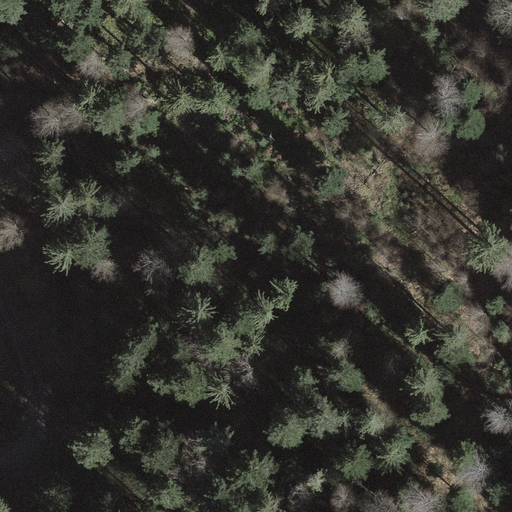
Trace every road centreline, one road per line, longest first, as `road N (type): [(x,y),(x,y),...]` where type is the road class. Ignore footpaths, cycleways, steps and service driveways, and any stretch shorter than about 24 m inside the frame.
road 1 (track): [(136,511),(88,324),(0,150)]
road 2 (track): [(0,460),(32,441),(41,413),(0,280)]
